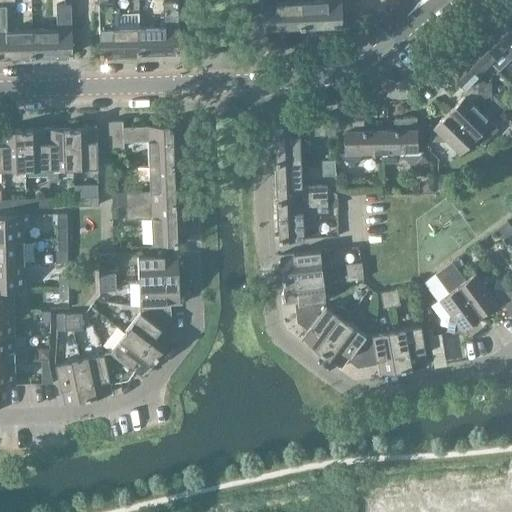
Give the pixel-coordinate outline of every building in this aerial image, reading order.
[(277,2),(276,0),(261,0),(263,28),(302,26),(301,1),(277,2)] [(318,0),(301,1),(302,26),(342,24),(341,0),(318,0)] [(164,26),(139,26),(140,52),(179,50),(178,1),(163,1),(164,26)] [(113,2),(106,3),(98,3),(100,53),(140,52),(139,26),(139,13),(114,13),(113,2)] [(57,29),(32,29),(32,55),(72,54),(71,4),(65,4),(56,4),(57,29)] [(0,55),(32,55),(32,29),(7,30),(6,6),(0,5),(0,55)] [(511,32),(499,20),(473,46),(490,61),(502,49),(511,49),(511,32)] [(464,88),(464,91),(490,91),(490,82),(478,82),(478,74),(490,61),(473,46),(448,72),(455,79),(464,88)] [(498,128),(491,121),(478,109),(478,100),(490,100),(490,91),(464,91),(464,95),(449,111),(475,137),(482,144),(498,128)] [(460,153),(475,137),(449,111),(433,127),(429,127),(429,141),(447,140),(460,153)] [(417,151),(416,117),(396,118),(396,128),(380,129),(381,152),(381,162),(396,161),(402,155),(411,164),(420,154),(417,151)] [(325,134),(324,119),(274,121),(276,161),(301,160),(300,135),(325,134)] [(364,152),(381,152),(380,129),(364,129),(364,119),(343,119),(344,153),(341,155),(351,165),(364,152)] [(148,140),(149,165),(174,164),(172,124),(122,126),(122,120),(108,121),(109,147),(123,147),(123,141),(148,140)] [(48,128),(49,168),(49,181),(58,181),(58,168),(73,167),(72,127),(48,128)] [(97,127),(72,127),(73,167),(98,167),(97,127)] [(48,128),(24,129),(25,169),(49,168),(48,128)] [(24,129),(0,129),(0,143),(1,170),(25,169),(24,129)] [(277,200),(327,198),(337,197),(337,193),(332,191),(327,191),(327,184),(302,185),(301,160),(276,161),(277,200)] [(110,192),(110,204),(111,205),(126,205),(176,203),(174,164),(149,165),(150,190),(110,192)] [(99,196),(74,197),(74,206),(99,205),(99,196)] [(26,198),(26,207),(26,208),(50,207),(50,197),(26,198)] [(50,207),(74,206),(74,197),(50,197),(50,207)] [(328,211),(327,206),(337,206),(337,197),(327,198),(277,200),(278,239),(304,238),(303,212),(328,211)] [(26,198),(1,199),(1,208),(26,208),(26,207),(26,198)] [(177,243),(176,203),(126,205),(126,219),(151,218),(152,244),(177,243)] [(58,238),(67,238),(66,213),(57,214),(58,238)] [(0,239),(23,239),(23,228),(26,228),(28,226),(28,214),(0,214),(0,239)] [(511,232),(511,226),(508,221),(495,230),(502,240),(511,232)] [(67,250),(67,238),(58,238),(58,250),(67,250)] [(0,263),(24,263),(23,239),(0,239),(0,263)] [(330,248),(319,249),(280,254),(282,279),(322,274),(321,260),(331,259),(330,248)] [(179,279),(178,254),(138,255),(139,280),(179,279)] [(504,280),(495,279),(494,288),(485,286),(475,272),(465,279),(452,261),(443,267),(479,315),(497,302),(500,303),(503,289),(504,280)] [(344,264),(345,272),(362,270),(361,262),(344,264)] [(0,287),(13,288),(25,287),(24,263),(0,263),(0,287)] [(461,329),(479,315),(443,267),(435,273),(449,292),(439,299),(450,313),(447,330),(461,333),(461,329)] [(362,270),(345,272),(346,281),(363,279),(362,270)] [(99,273),(99,282),(116,281),(115,273),(99,273)] [(325,299),(322,274),(282,279),(285,303),(295,302),(325,299)] [(58,276),(59,287),(68,286),(68,276),(58,276)] [(180,304),(179,279),(139,280),(140,305),(170,304),(180,304)] [(99,282),(99,291),(116,290),(116,281),(99,282)] [(68,286),(59,287),(59,300),(68,300),(68,286)] [(0,311),(13,311),(13,288),(0,287),(0,311)] [(397,288),(388,290),(391,306),(400,304),(397,288)] [(511,290),(503,289),(500,303),(504,303),(511,313),(511,290)] [(383,307),(391,306),(388,290),(380,291),(383,307)] [(342,306),(338,305),(335,307),(333,310),(325,305),(325,299),(295,302),(297,322),(307,329),(301,337),(322,352),(345,320),(347,318),(347,313),(346,309),(342,306)] [(140,311),(125,331),(157,356),(172,336),(164,330),(171,321),(170,304),(140,305),(140,311)] [(41,322),(50,322),(50,311),(41,310),(41,322)] [(0,335),(14,335),(13,311),(0,311),(0,335)] [(73,313),(64,313),(64,330),(73,330),(73,313)] [(81,313),(73,313),(73,330),(82,329),(81,313)] [(348,359),(357,367),(366,335),(345,320),(322,352),(342,367),(348,359)] [(420,324),(396,329),(403,368),(427,364),(420,324)] [(357,367),(377,363),(378,373),(403,368),(396,329),(371,333),(371,334),(366,335),(357,367)] [(110,351),(104,352),(110,382),(127,379),(134,370),(141,376),(157,356),(125,331),(110,351)] [(0,359),(15,359),(26,359),(26,348),(14,348),(14,335),(0,335),(0,359)] [(450,342),(433,345),(437,365),(453,362),(450,342)] [(112,391),(110,382),(104,352),(79,357),(88,397),(112,391)] [(88,397),(79,357),(55,363),(63,402),(88,397)] [(0,384),(15,384),(15,359),(0,359),(0,384)]
